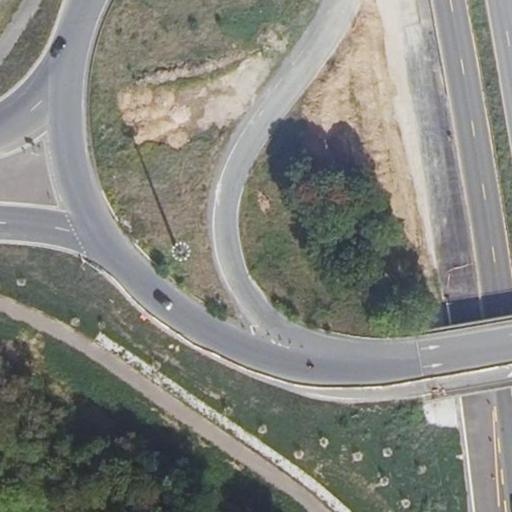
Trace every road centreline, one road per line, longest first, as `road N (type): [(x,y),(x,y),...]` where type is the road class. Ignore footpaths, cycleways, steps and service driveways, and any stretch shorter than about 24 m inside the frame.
road 1 (primary): [(115,255),(152,297),(196,329),(263,357),(334,369),(511,343)]
road 2 (trunk): [(479,178),(496,511)]
road 3 (trunk): [(479,178),(511,445)]
road 4 (primary): [(70,31),(63,78),(72,171),(115,255)]
road 5 (trunk): [(446,0),(479,178)]
road 6 (primary): [(0,224),(36,226),(115,255)]
